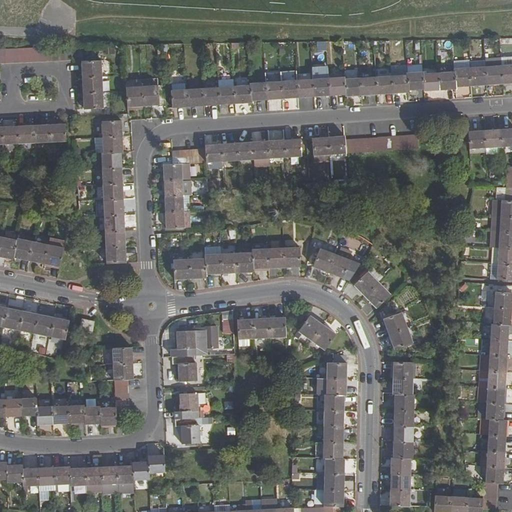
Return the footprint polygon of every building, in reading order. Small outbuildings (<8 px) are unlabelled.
[(316,41),(317,50),(325,50),(325,41),(316,41)] [(82,61),(82,78),(102,77),(102,61),(82,61)] [(511,84),(511,66),(502,67),(503,85),(511,84)] [(502,67),(486,68),(487,86),(503,85),(502,67)] [(487,86),(486,68),(471,69),(472,87),(487,86)] [(472,87),(471,69),(455,70),(455,73),(456,88),(472,87)] [(424,90),(423,75),(423,73),(407,74),(407,75),(408,91),(424,90)] [(456,88),(455,73),(439,74),(440,91),(456,90),(456,88)] [(424,92),(440,91),(439,74),(423,75),(424,90),(424,92)] [(408,91),(407,75),(392,76),(393,93),(409,92),(408,91)] [(393,93),(392,76),(376,77),(378,94),(393,93)] [(82,78),(83,94),(103,93),(102,77),(82,78)] [(345,79),(345,77),(328,78),(330,96),(346,95),(345,79)] [(376,77),(360,78),(362,95),(378,94),(376,77)] [(313,79),(314,97),(330,96),(328,78),(313,79)] [(360,78),(345,79),(346,95),(346,96),(362,95),(360,78)] [(313,79),(297,80),(299,98),(314,97),(313,79)] [(281,81),(282,98),(299,98),(297,80),(281,81)] [(281,81),(266,82),(267,100),(282,98),(281,81)] [(267,100),(266,82),(250,83),(250,86),(251,101),(267,100)] [(159,86),(142,87),(143,106),(160,105),(159,86)] [(250,86),(235,87),(236,104),(251,103),(251,101),(250,86)] [(126,92),(127,107),(143,106),(142,87),(126,88),(126,92)] [(219,88),(221,105),(236,104),(235,87),(219,88)] [(203,89),(204,106),(221,105),(219,88),(203,89)] [(187,90),(189,107),(204,106),(203,89),(187,90)] [(189,107),(187,90),(172,91),(173,108),(189,107)] [(104,108),(103,93),(83,94),(84,109),(104,108)] [(104,138),(123,137),(122,121),(103,122),(103,132),(104,138)] [(66,142),(66,124),(49,125),(50,143),(66,142)] [(49,125),(34,126),(35,144),(50,143),(49,125)] [(35,144),(34,126),(18,127),(19,144),(35,144)] [(19,144),(18,127),(3,127),(4,145),(19,144)] [(501,147),(511,146),(511,129),(500,130),(501,147)] [(484,131),(485,148),(501,147),(500,130),(484,131)] [(469,149),(485,148),(484,131),(468,132),(469,149)] [(386,154),(418,153),(418,135),(348,137),(349,158),(386,157),(386,154)] [(330,155),(347,154),(346,140),(346,136),(329,137),(330,155)] [(123,152),(123,137),(104,138),(104,153),(122,152),(123,152)] [(314,156),(330,155),(329,137),(313,138),(314,156)] [(301,139),(285,140),(286,157),(302,156),(301,139)] [(286,157),(285,140),(269,141),(270,158),(286,157)] [(269,141),(253,142),(254,160),(270,158),(269,141)] [(254,160),(253,142),(238,143),(239,161),(254,160)] [(238,143),(222,144),(223,162),(239,161),(238,143)] [(207,163),(223,162),(222,144),(206,145),(206,149),(207,163)] [(201,149),(171,149),(172,162),(201,161),(201,149)] [(102,153),(103,170),(122,169),(122,152),(104,153),(102,153)] [(163,165),(164,182),(183,181),(182,164),(180,164),(173,165),(163,165)] [(104,185),(123,184),(122,169),(103,170),(104,185)] [(164,182),(165,197),(184,196),(183,181),(164,182)] [(104,185),(104,201),(124,200),(123,184),(104,185)] [(184,196),(165,197),(166,213),(185,212),(184,196)] [(104,201),(105,216),(124,215),(124,200),(104,201)] [(511,201),(505,201),(502,201),(501,217),(511,217),(511,201)] [(166,213),(167,229),(186,228),(185,212),(166,213)] [(105,216),(106,232),(125,231),(124,215),(105,216)] [(492,216),(491,232),(500,233),(501,217),(492,216)] [(511,217),(501,217),(500,233),(511,233),(511,217)] [(106,232),(107,250),(126,249),(125,231),(106,232)] [(511,249),(511,233),(500,233),(499,249),(511,249)] [(2,237),(0,244),(0,257),(13,260),(14,258),(17,240),(2,237)] [(14,258),(30,261),(34,241),(18,238),(17,240),(14,258)] [(34,241),(30,261),(44,264),(48,244),(34,241)] [(64,248),(48,244),(44,264),(61,267),(64,248)] [(300,247),(284,248),(285,268),(301,267),(300,247)] [(284,248),(269,249),(270,269),(285,268),(284,248)] [(341,248),(339,256),(350,260),(353,253),(341,248)] [(107,264),(127,263),(126,249),(107,250),(107,264)] [(270,269),(269,249),(253,250),(253,253),(254,269),(270,269)] [(329,273),(336,254),(321,249),(314,267),(329,273)] [(498,264),(511,265),(511,249),(499,249),(498,264)] [(238,273),(237,253),(221,254),(222,274),(238,273)] [(253,253),(237,253),(238,273),(254,272),(254,269),(253,253)] [(205,258),(206,275),(222,274),(221,254),(205,255),(205,258)] [(350,260),(339,256),(336,254),(329,273),(344,279),(350,281),(361,264),(351,260),(350,260)] [(206,278),(206,275),(205,258),(189,259),(190,280),(206,278)] [(190,280),(189,259),(174,260),(175,280),(190,280)] [(511,265),(498,264),(497,280),(511,281),(511,265)] [(355,285),(366,297),(380,283),(369,272),(355,285)] [(377,308),(391,295),(380,283),(366,297),(377,308)] [(511,294),(495,293),(494,309),(511,310),(511,299),(511,294)] [(19,331),(23,311),(8,308),(4,327),(19,331)] [(511,310),(494,309),(493,325),(509,326),(510,326),(511,310)] [(19,331),(35,334),(39,315),(23,311),(19,331)] [(233,311),(223,312),(224,333),(234,333),(233,311)] [(383,320),(389,335),(408,328),(402,313),(383,320)] [(50,337),(54,318),(39,315),(35,334),(50,337)] [(299,332),(312,341),(323,325),(310,316),(299,332)] [(70,321),(54,318),(50,337),(66,341),(70,321)] [(255,339),(271,338),(269,318),(254,319),(255,339)] [(287,337),(285,318),(269,318),(271,338),(287,337)] [(255,339),(254,319),(238,320),(239,340),(255,339)] [(80,333),(92,336),(94,322),(83,320),(80,333)] [(323,325),(312,341),(325,350),(336,335),(323,325)] [(492,325),(491,341),(508,342),(509,326),(493,325),(492,325)] [(206,330),(177,332),(178,349),(172,349),(173,357),(195,356),(207,356),(206,349),(218,348),(217,327),(205,327),(206,330)] [(413,343),(408,328),(389,335),(395,350),(413,343)] [(491,341),(490,356),(507,357),(508,342),(491,341)] [(133,348),(114,349),(114,365),(133,364),(133,348)] [(195,356),(173,357),(173,364),(179,364),(179,381),(198,381),(197,362),(195,363),(195,356)] [(490,356),(489,372),(506,373),(507,357),(490,356)] [(327,363),(326,379),(346,380),(346,364),(327,363)] [(413,363),(394,363),(394,379),(412,379),(413,363)] [(133,364),(114,365),(115,381),(129,380),(134,380),(133,364)] [(488,387),(488,388),(505,389),(506,373),(489,372),(489,374),(488,387)] [(346,380),(326,379),(326,395),(344,396),(346,396),(346,380)] [(395,395),(412,395),(412,379),(394,379),(393,395),(395,395)] [(488,388),(487,404),(504,405),(505,389),(488,388)] [(199,402),(199,394),(180,394),(181,412),(175,412),(176,419),(198,418),(198,411),(199,411),(199,402)] [(344,411),(344,396),(326,395),(324,395),(324,411),(344,411)] [(395,395),(394,411),(414,411),(414,395),(412,395),(395,395)] [(36,398),(21,399),(21,417),(37,416),(37,407),(36,398)] [(21,399),(5,399),(6,418),(21,417),(21,399)] [(486,420),(489,420),(503,421),(504,405),(487,404),(486,420)] [(68,406),(69,424),(85,423),(84,407),(84,405),(68,406)] [(37,407),(37,416),(38,425),(53,424),(53,406),(37,407)] [(53,424),(69,424),(68,406),(53,406),(53,424)] [(100,406),(84,407),(85,423),(85,425),(101,424),(100,407),(100,406)] [(100,407),(101,424),(101,426),(117,425),(117,414),(117,407),(100,407)] [(324,411),(323,427),(344,428),(344,411),(324,411)] [(414,411),(394,411),(394,427),(413,427),(414,411)] [(198,418),(176,419),(176,426),(182,426),(182,444),(201,444),(200,425),(198,425),(198,418)] [(488,436),(505,437),(506,421),(503,421),(489,420),(488,436)] [(323,427),(323,443),(343,444),(344,428),(323,427)] [(394,427),(394,443),(413,443),(413,427),(394,427)] [(488,436),(487,452),(504,453),(505,437),(488,436)] [(323,459),(325,459),(343,459),(343,444),(323,443),(323,459)] [(393,459),(411,459),(412,459),(413,443),(394,443),(393,459)] [(487,452),(486,468),(503,469),(504,453),(487,452)] [(149,474),(165,473),(164,456),(148,456),(149,463),(149,474)] [(392,458),(391,475),(410,475),(411,459),(393,459),(392,458)] [(325,459),(324,475),(344,476),(344,459),(343,459),(325,459)] [(149,480),(149,474),(149,463),(134,463),(134,466),(134,480),(149,480)] [(8,480),(8,483),(24,483),(23,469),(23,464),(7,465),(8,480)] [(102,467),(103,485),(119,485),(118,466),(102,467)] [(118,466),(119,485),(134,484),(134,480),(134,466),(118,466)] [(55,485),(71,485),(71,468),(70,467),(55,467),(55,468),(55,485)] [(87,486),(103,485),(102,467),(86,468),(87,486)] [(24,487),(39,486),(39,468),(23,469),(24,483),(24,487)] [(39,468),(39,486),(55,486),(55,485),(55,468),(39,468)] [(71,487),(87,486),(86,468),(71,468),(71,485),(71,487)] [(486,468),(485,484),(497,484),(502,485),(503,469),(486,468)] [(344,476),(324,475),(324,491),(344,492),(344,476)] [(410,475),(391,475),(391,490),(410,491),(410,475)] [(134,484),(119,485),(119,495),(134,494),(134,484)] [(511,508),(511,488),(498,489),(498,509),(511,508)] [(409,507),(410,491),(391,490),(391,506),(409,507)] [(314,505),(324,505),(324,491),(315,491),(314,505)] [(344,492),(324,491),(324,505),(324,507),(341,507),(343,507),(344,492)] [(450,511),(451,497),(435,496),(433,511),(450,511)] [(466,511),(467,498),(451,497),(450,511),(466,511)] [(483,499),(467,498),(466,511),(482,511),(483,499)]
